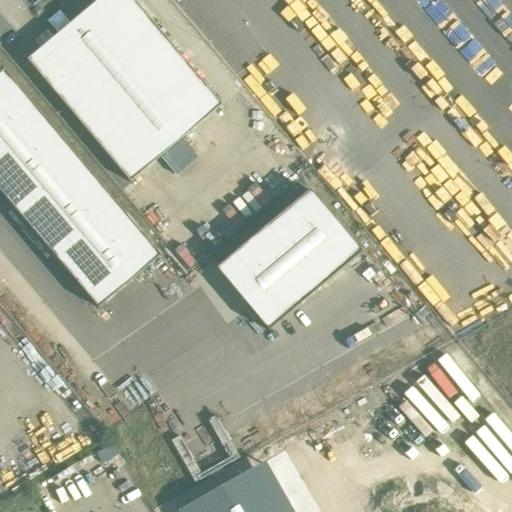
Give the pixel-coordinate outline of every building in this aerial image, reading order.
[(102,0),(28,62),(131,184),(224,106),(134,0),(102,0)] [(0,191),(99,309),(160,258),(5,74),(0,78),(0,191)] [(363,255),(309,192),(216,270),(269,333),(363,255)] [(70,299),(75,295),(0,201),(0,288),(8,298),(70,299)] [(178,511),(290,511),(262,463),(178,511)]
